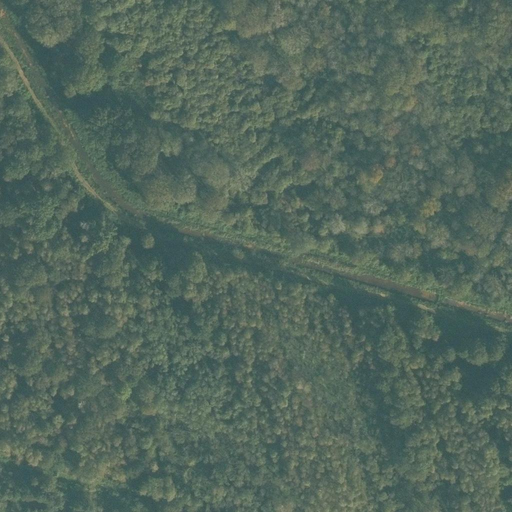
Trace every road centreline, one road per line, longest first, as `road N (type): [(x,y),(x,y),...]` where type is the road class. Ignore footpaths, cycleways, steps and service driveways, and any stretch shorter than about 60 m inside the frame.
road 1 (track): [(8,0),(116,181),(145,205),(511,307)]
road 2 (track): [(511,333),(130,223),(71,165),(0,37)]
